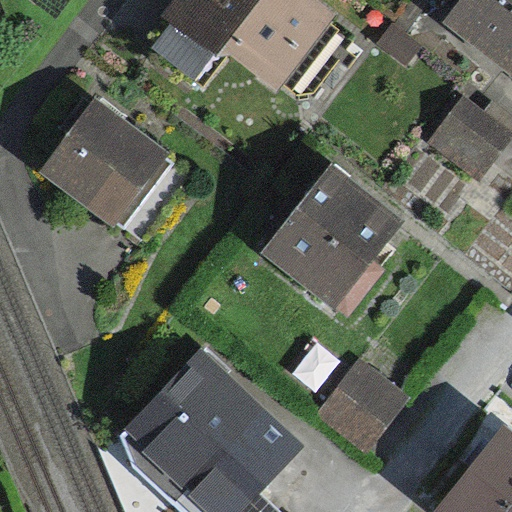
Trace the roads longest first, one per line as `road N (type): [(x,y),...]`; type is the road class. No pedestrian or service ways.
road 1 (residential): [(63,306),(2,166),(120,0)]
road 2 (residential): [(376,511),(511,346)]
